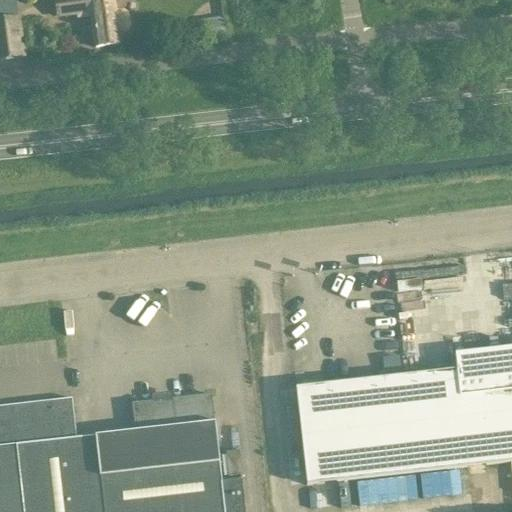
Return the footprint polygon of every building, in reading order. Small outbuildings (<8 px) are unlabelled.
[(0,0),(0,61),(27,57),(20,16),(18,16),(15,0),(0,0)] [(114,0),(55,0),(58,18),(91,14),(95,48),(121,45),(120,34),(126,33),(128,29),(127,16),(122,12),(116,13),(114,0)] [(223,17),(201,20),(204,42),(226,38),(223,17)] [(288,304),(287,304),(310,511),(395,511),(371,295),(288,304)] [(0,511),(241,511),(237,478),(217,481),(207,394),(129,403),(132,430),(74,436),(69,398),(0,405),(0,511)] [(239,452),(226,453),(228,478),(242,476),(239,452)] [(396,499),(417,498),(417,480),(395,481),(396,499)]
